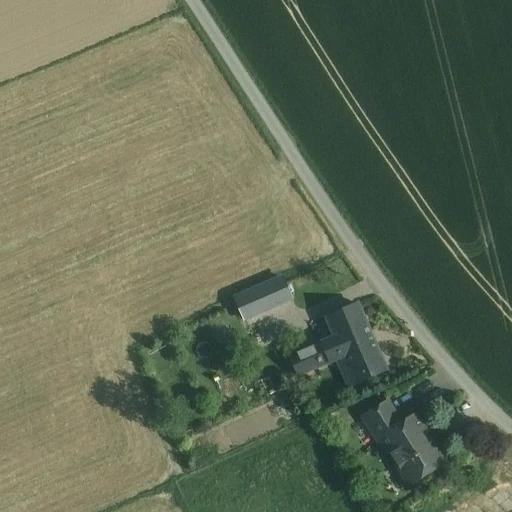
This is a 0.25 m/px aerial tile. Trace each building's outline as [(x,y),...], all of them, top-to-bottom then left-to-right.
[(283,282),(236,304),(246,324),(292,302),(283,282)] [(387,371),(358,305),(327,318),(327,319),(328,319),(336,338),(322,344),(290,358),(298,376),(308,372),(344,357),(349,368),(344,370),(351,387),(387,371)] [(327,319),(314,325),(322,344),(336,338),(328,319),(327,319)] [(402,425),(388,403),(365,418),(380,441),(382,439),(381,438),(402,425)] [(402,425),(381,438),(382,439),(411,485),(446,463),(417,416),(402,425)]
